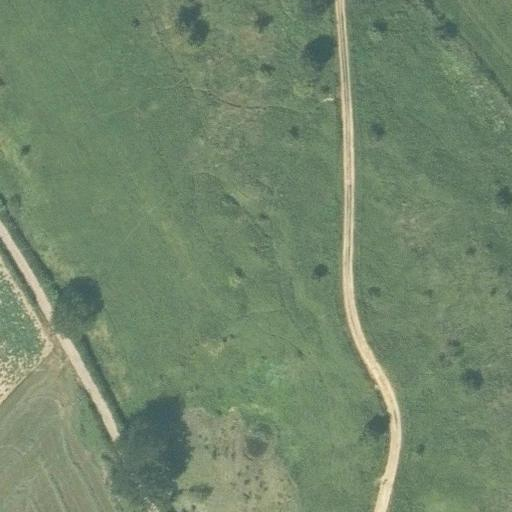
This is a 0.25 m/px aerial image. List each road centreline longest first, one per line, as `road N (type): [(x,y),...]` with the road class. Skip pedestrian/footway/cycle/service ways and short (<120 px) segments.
road 1 (track): [(380,511),(395,418),(347,292),(339,0)]
road 2 (track): [(153,511),(0,229)]
